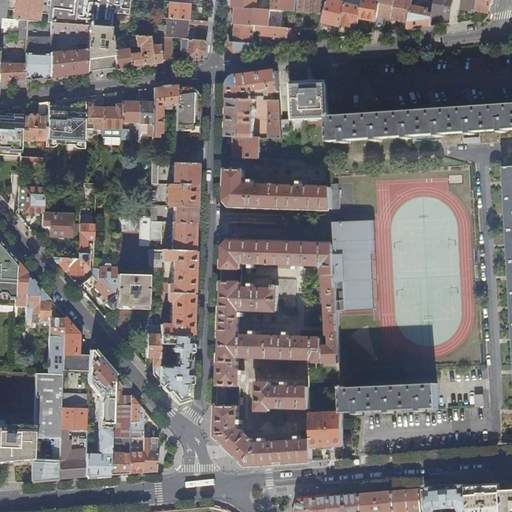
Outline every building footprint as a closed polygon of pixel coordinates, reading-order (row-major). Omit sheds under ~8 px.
[(14,0),(12,19),(23,20),(28,20),(37,21),(39,0),(14,0)] [(49,0),(47,22),(52,22),(66,23),(88,25),(111,27),(113,13),(102,12),(102,0),(49,0)] [(129,14),(130,0),(102,0),(102,12),(113,13),(119,13),(127,14),(129,14)] [(234,0),(234,8),(237,8),(246,9),(258,9),(258,0),(234,0)] [(268,0),(267,10),(271,10),(284,11),(316,14),(325,14),(327,0),(268,0)] [(344,11),(346,3),(331,0),(327,0),(325,14),(323,23),(340,27),(341,26),(344,11)] [(374,0),(363,0),(364,1),(363,7),(361,18),(377,21),(378,18),(380,4),(380,0),(374,0)] [(377,21),(375,31),(384,29),(386,18),(409,22),(412,7),(413,0),(399,0),(399,1),(397,1),(396,0),(380,0),(380,4),(378,18),(377,21)] [(435,0),(433,15),(433,16),(450,19),(453,0),(435,0)] [(477,0),(463,0),(462,8),(476,11),(476,10),(477,0)] [(477,0),(476,10),(478,11),(478,14),(481,14),(483,14),(483,11),(490,13),(492,0),(477,0)] [(189,3),(169,1),(168,17),(188,19),(189,3)] [(363,7),(346,3),(344,11),(341,26),(352,28),(353,23),(360,24),(361,18),(363,7)] [(409,22),(408,29),(421,27),(432,25),(433,16),(433,15),(428,14),(429,10),(428,9),(412,7),(409,22)] [(246,9),(237,8),(236,24),(236,25),(255,26),(257,26),(270,27),(271,10),(267,10),(258,9),(246,9)] [(207,25),(208,21),(188,19),(168,17),(167,25),(154,24),(153,36),(160,36),(167,37),(171,37),(180,38),(188,39),(206,40),(206,36),(207,32),(187,30),(188,23),(207,25)] [(12,19),(6,19),(2,18),(1,29),(18,30),(18,38),(27,39),(28,20),(23,20),(12,19)] [(50,62),(50,76),(70,74),(87,71),(87,50),(55,52),(57,50),(57,34),(78,35),(78,46),(83,46),(83,49),(87,49),(88,25),(66,23),(52,22),(51,40),(51,45),(51,49),(50,54),(50,62)] [(87,50),(87,71),(92,71),(110,68),(112,68),(117,67),(114,45),(113,39),(111,27),(88,25),(87,49),(87,50)] [(235,29),(235,43),(250,44),(253,44),(255,26),(236,25),(235,29)] [(297,40),(298,29),(274,27),(270,27),(257,26),(257,31),(263,32),(263,37),(288,39),(288,40),(297,40)] [(1,32),(1,49),(0,60),(8,60),(9,47),(6,47),(7,36),(10,36),(10,32),(1,32)] [(130,54),(131,65),(147,63),(153,62),(162,61),(161,45),(152,46),(151,36),(136,35),(137,46),(140,45),(141,53),(130,54)] [(153,36),(151,36),(152,46),(161,45),(160,36),(153,36)] [(161,45),(162,61),(172,60),(171,37),(167,37),(160,36),(161,45)] [(114,45),(117,67),(126,66),(131,65),(130,54),(128,40),(119,41),(118,38),(113,39),(114,45)] [(205,51),(206,40),(188,39),(180,38),(180,50),(187,50),(186,58),(199,57),(205,51)] [(43,48),(51,49),(51,45),(51,40),(43,39),(43,48)] [(235,43),(230,42),(230,47),(235,52),(247,50),(256,49),(256,44),(253,44),(250,44),(235,43)] [(25,69),(25,80),(38,78),(50,76),(50,62),(50,54),(26,53),(26,64),(25,69)] [(0,83),(12,81),(15,81),(25,80),(25,69),(26,64),(0,63),(0,83)] [(281,91),(278,71),(272,72),(248,76),(238,77),(229,86),(229,99),(251,100),(251,88),(255,87),(255,91),(270,89),(271,101),(281,101),(281,91)] [(329,114),(327,83),(292,85),(294,120),(329,118),(329,114)] [(167,86),(154,88),(154,102),(153,116),(153,137),(162,138),(162,134),(165,134),(166,110),(172,110),(172,115),(176,115),(176,109),(177,88),(177,85),(167,86)] [(186,87),(177,88),(176,109),(176,115),(175,131),(198,131),(199,96),(197,92),(193,89),(190,87),(186,87)] [(115,108),(103,108),(103,123),(102,129),(121,130),(121,123),(121,116),(122,101),(122,92),(121,92),(114,93),(114,106),(115,106),(115,108)] [(251,100),(229,99),(228,112),(227,137),(235,137),(255,137),(256,100),(251,100)] [(57,106),(47,105),(46,131),(46,141),(45,148),(52,148),(53,146),(54,146),(55,145),(55,141),(75,141),(75,144),(83,144),(83,129),(84,118),(85,105),(85,100),(65,102),(63,103),(63,104),(62,113),(57,113),(57,106)] [(139,102),(122,101),(121,116),(121,123),(138,123),(139,102)] [(283,139),(281,101),(271,101),(268,101),(268,108),(271,108),(270,138),(283,139)] [(47,102),(38,104),(38,116),(30,116),(29,117),(22,117),(22,129),(22,141),(32,142),(32,141),(46,141),(46,131),(47,105),(47,102)] [(138,123),(138,124),(147,124),(147,132),(146,142),(153,143),(153,137),(153,116),(154,102),(139,102),(138,123)] [(86,104),(85,105),(84,118),(83,129),(102,129),(103,123),(103,108),(91,108),(91,105),(90,104),(86,104)] [(511,104),(494,106),(464,108),(435,110),(405,112),(376,114),(343,116),(334,117),(334,114),(329,114),(330,142),(344,141),(344,144),(350,143),(350,141),(375,139),(375,142),(381,141),(381,139),(406,137),(406,139),(412,139),(412,136),(438,135),(438,137),(444,137),(444,134),(469,133),(469,135),(476,135),(475,132),(500,131),(501,133),(507,132),(507,130),(511,129),(511,104)] [(0,109),(0,155),(8,156),(9,153),(21,153),(22,141),(22,129),(22,117),(23,108),(13,109),(0,109)] [(235,158),(251,158),(260,159),(260,158),(260,138),(255,137),(235,137),(235,158)] [(45,158),(21,157),(21,169),(45,169),(45,158)] [(331,167),(331,161),(284,159),(260,158),(260,159),(251,158),(251,165),(261,165),(261,164),(331,167)] [(197,164),(174,163),(173,163),(172,185),(196,185),(196,176),(197,164)] [(232,206),(333,210),(332,188),(309,187),(309,182),(300,181),(299,186),(276,186),(276,184),(274,184),(274,186),(261,185),(261,180),(250,180),(250,185),(245,184),(246,170),(236,170),(234,168),(230,168),(228,169),(226,169),(226,183),(225,199),(232,206)] [(96,184),(81,183),(80,191),(95,192),(96,184)] [(195,199),(196,185),(172,185),(170,184),(166,184),(165,206),(173,206),(195,207),(195,199)] [(333,210),(334,214),(341,215),(339,186),(332,187),(332,188),(333,210)] [(26,188),(25,208),(25,212),(43,213),(44,188),(26,187),(26,188)] [(195,215),(195,207),(173,206),(173,222),(173,223),(195,223),(195,215)] [(43,213),(42,226),(50,226),(49,236),(50,237),(71,238),(71,236),(79,236),(79,224),(72,224),(72,214),(43,213)] [(79,216),(79,219),(82,219),(82,224),(94,225),(94,216),(79,216)] [(136,216),(118,216),(117,231),(138,232),(137,246),(149,246),(149,240),(149,221),(150,217),(136,216)] [(78,259),(54,258),(64,270),(70,271),(69,272),(72,275),(79,275),(82,273),(82,272),(86,272),(86,259),(86,255),(87,240),(94,241),(94,225),(82,224),(82,219),(79,219),(79,224),(79,236),(78,259)] [(161,240),(161,222),(155,222),(149,221),(149,240),(161,240)] [(376,221),(334,223),(335,245),(338,292),(339,310),(375,308),(372,252),(377,252),(376,233),(374,233),(374,229),(376,229),(376,221)] [(194,239),(195,223),(173,223),(173,222),(171,222),(171,250),(194,251),(194,239)] [(4,247),(0,241),(0,310),(14,311),(15,306),(17,261),(4,247)] [(218,410),(218,419),(217,436),(247,466),(271,464),(313,461),(312,448),(311,425),(311,419),(301,419),(301,435),(293,436),(293,441),(287,442),(274,442),(265,443),(265,438),(256,438),(256,443),(255,443),(253,441),(254,440),(253,439),(252,440),(242,430),(244,428),(244,419),(239,419),(240,405),(243,405),(244,398),(241,397),(241,378),(246,378),(246,370),(242,370),(242,371),(239,371),(239,358),(314,360),(316,363),(324,363),(341,363),(341,351),(339,310),(338,292),(336,252),(335,245),(268,242),(232,241),(231,241),(224,248),(219,371),(218,410)] [(149,250),(148,267),(161,267),(162,261),(162,250),(149,250)] [(193,270),(194,251),(171,250),(162,250),(162,261),(172,261),(171,284),(161,284),(161,293),(192,294),(193,270)] [(26,306),(28,274),(24,269),(17,261),(15,306),(26,306)] [(92,276),(84,283),(89,289),(93,286),(106,302),(106,304),(111,309),(114,310),(115,308),(115,309),(116,275),(116,268),(110,268),(110,266),(109,265),(105,264),(104,265),(104,267),(98,267),(97,269),(93,269),(92,276)] [(37,323),(39,287),(35,282),(28,274),(26,306),(25,323),(37,323)] [(148,275),(116,275),(115,309),(147,309),(148,275)] [(50,318),(50,301),(43,292),(39,287),(37,323),(42,323),(42,321),(49,321),(50,318)] [(160,336),(191,336),(191,316),(192,294),(161,293),(161,301),(171,302),(170,324),(168,325),(160,325),(160,326),(160,336)] [(78,356),(79,334),(64,317),(64,319),(64,337),(63,345),(63,355),(78,356)] [(64,337),(64,319),(59,319),(59,318),(52,318),(50,318),(49,321),(48,340),(51,340),(51,336),(64,337)] [(153,358),(153,375),(159,383),(159,367),(160,363),(160,356),(160,349),(160,344),(160,336),(160,326),(152,325),(152,320),(147,319),(146,357),(153,358)] [(159,367),(159,383),(177,403),(189,399),(189,380),(190,361),(191,336),(160,336),(160,344),(172,345),(172,352),(177,353),(176,367),(159,367)] [(62,371),(63,355),(63,345),(48,344),(46,373),(62,374),(62,371)] [(89,372),(88,385),(99,398),(98,429),(111,429),(111,423),(120,424),(121,395),(121,382),(107,367),(90,347),(90,356),(89,372)] [(349,372),(348,351),(341,351),(341,363),(341,370),(341,372),(349,372)] [(78,356),(63,355),(62,371),(89,372),(90,356),(78,356)] [(54,439),(59,439),(60,428),(61,408),(61,393),(62,381),(62,374),(46,373),(35,373),(33,420),(33,438),(54,439)] [(311,409),(311,407),(310,399),(310,385),(301,385),(301,387),(289,386),(289,382),(283,382),(283,386),(272,386),(272,383),(259,383),(258,411),(271,412),(272,408),(311,409)] [(343,386),(344,413),(357,413),(357,415),(360,415),(363,415),(363,412),(388,411),(388,414),(391,413),(395,413),(395,411),(419,410),(419,412),(422,412),(426,412),(426,409),(439,409),(438,384),(346,388),(346,386),(343,386)] [(61,393),(61,408),(87,409),(88,395),(61,393)] [(121,395),(120,424),(111,423),(111,429),(111,438),(123,439),(130,439),(130,430),(131,395),(125,395),(121,395)] [(139,405),(131,395),(130,430),(143,431),(144,411),(139,405)] [(475,395),(476,407),(484,407),(484,395),(475,395)] [(58,468),(58,480),(72,478),(85,477),(85,468),(85,454),(86,447),(87,418),(87,409),(61,408),(60,428),(59,439),(58,462),(58,468)] [(312,448),(328,447),(327,429),(326,412),(311,413),(311,419),(311,425),(312,448)] [(328,447),(345,447),(343,420),(343,412),(326,412),(327,429),(328,447)] [(14,463),(32,462),(32,461),(32,448),(33,438),(33,420),(15,419),(15,425),(5,425),(5,419),(0,418),(0,464),(6,464),(14,463)] [(85,468),(85,477),(99,476),(109,476),(110,454),(111,438),(111,429),(98,429),(98,434),(98,452),(99,452),(101,455),(100,456),(98,455),(85,454),(85,468)] [(147,431),(143,431),(143,448),(143,452),(142,473),(152,472),(157,472),(157,452),(157,438),(150,438),(150,434),(147,434),(147,431)] [(110,454),(109,476),(119,475),(128,474),(129,454),(123,454),(123,452),(122,452),(117,452),(117,453),(116,454),(113,454),(113,452),(115,452),(115,447),(121,447),(121,440),(111,439),(111,454),(110,454)] [(129,454),(128,474),(136,473),(142,473),(143,452),(129,452),(129,454)] [(32,462),(31,482),(44,481),(58,480),(58,468),(58,462),(53,461),(32,461),(32,462)] [(482,484),(466,485),(468,511),(502,511),(501,491),(500,483),(482,484)] [(449,486),(427,488),(429,510),(428,511),(437,511),(439,509),(458,507),(461,511),(468,511),(466,485),(449,486)] [(414,511),(424,511),(422,488),(411,489),(401,490),(382,492),(375,492),(326,497),(301,499),(297,511),(298,511),(414,511)] [(511,511),(511,490),(501,491),(502,511),(511,511)]
